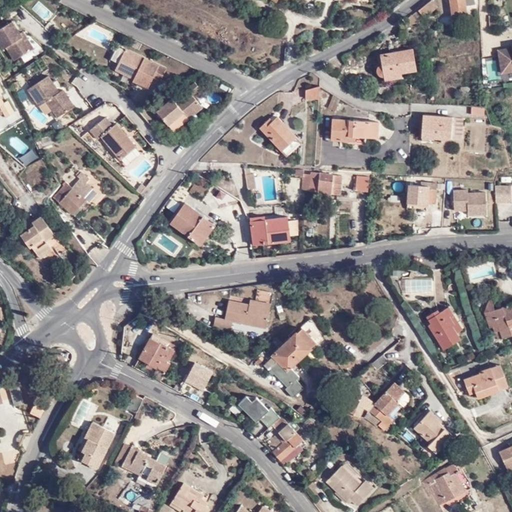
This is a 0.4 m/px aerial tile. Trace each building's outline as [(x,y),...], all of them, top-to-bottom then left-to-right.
[(434,0),(428,0),(418,8),(423,15),(437,4),(434,0)] [(450,0),(451,4),(452,16),(456,16),(457,16),(466,15),(465,5),(475,4),(474,0),(450,0)] [(423,15),(418,8),(413,12),(418,19),(423,15)] [(21,33),(19,30),(12,18),(0,24),(0,43),(1,45),(4,44),(12,57),(31,47),(24,32),(21,33)] [(83,50),(89,39),(79,32),(72,43),(83,50)] [(411,38),(412,48),(420,46),(418,36),(411,38)] [(511,45),(500,47),(503,70),(511,68),(511,45)] [(135,73),(132,78),(131,79),(146,87),(151,78),(157,81),(164,68),(124,47),(116,63),(135,73)] [(412,48),(380,54),(381,65),(381,66),(380,67),(379,67),(379,68),(379,69),(378,70),(378,71),(379,71),(379,72),(379,73),(380,74),(381,75),(382,75),(383,76),(384,76),(401,72),(416,69),(412,48)] [(114,68),(132,78),(135,73),(116,63),(114,68)] [(402,77),(401,72),(384,76),(386,81),(402,77)] [(47,73),(27,86),(38,102),(45,98),(56,114),(73,102),(62,86),(58,88),(47,73)] [(317,94),(318,81),(305,85),(305,94),(317,94)] [(183,111),(185,114),(193,107),(197,111),(202,107),(193,96),(200,90),(193,82),(186,88),(173,100),(171,98),(157,111),(168,124),(183,111)] [(443,84),(444,96),(456,95),(454,83),(443,84)] [(7,103),(0,89),(0,105),(1,105),(7,117),(15,113),(9,102),(7,103)] [(330,95),(325,106),(332,109),(338,98),(330,95)] [(189,119),(197,111),(193,107),(185,114),(189,119)] [(103,114),(87,127),(95,137),(99,134),(119,159),(134,146),(114,122),(111,124),(103,114)] [(259,124),(282,147),(296,133),(276,114),(272,118),(268,115),(259,124)] [(449,139),(450,118),(450,117),(421,115),(420,135),(440,135),(440,139),(449,139)] [(330,137),(364,139),(364,135),(376,135),(376,121),(330,117),(330,137)] [(461,118),(450,118),(449,139),(460,139),(461,118)] [(301,138),(296,133),(282,147),(287,152),(301,138)] [(49,136),(42,140),(46,148),(53,145),(49,136)] [(138,184),(161,165),(149,151),(126,170),(138,184)] [(13,154),(5,161),(17,174),(25,167),(13,154)] [(302,167),(294,166),(294,167),(294,175),(302,175),(302,173),(302,167)] [(80,218),(92,204),(83,197),(92,186),(85,181),(88,177),(80,170),(76,175),(78,177),(70,187),(63,182),(53,196),(80,218)] [(312,174),(302,173),(302,175),(302,189),(319,192),(320,185),(329,186),(328,193),(338,194),(340,173),(312,170),(312,174)] [(243,174),(239,175),(241,189),(249,187),(246,173),(243,174)] [(355,188),(367,189),(369,175),(356,174),(355,188)] [(193,180),(184,191),(195,200),(203,188),(193,180)] [(435,188),(436,182),(430,181),(430,185),(407,184),(406,201),(434,204),(435,188)] [(218,186),(212,182),(207,189),(213,194),(218,186)] [(495,201),(511,201),(510,183),(494,183),(495,201)] [(467,188),(453,189),(453,209),(468,209),(468,213),(485,212),(485,192),(467,192),(467,188)] [(194,220),(197,216),(181,204),(167,222),(194,243),(205,228),(194,220)] [(244,224),(246,242),(284,237),(283,232),(281,217),(281,214),(258,217),(259,221),(244,224)] [(39,252),(49,244),(49,243),(45,239),(53,231),(40,215),(32,221),(33,223),(20,233),(29,246),(31,244),(39,252)] [(208,224),(197,216),(194,220),(205,228),(208,224)] [(288,216),(281,217),(283,232),(290,231),(288,216)] [(53,231),(45,239),(49,243),(57,236),(53,231)] [(175,252),(180,242),(165,233),(160,243),(175,252)] [(52,248),(49,244),(39,252),(41,256),(52,248)] [(472,270),(473,277),(495,273),(493,264),(478,266),(479,268),(472,270)] [(403,277),(405,295),(435,292),(433,274),(403,277)] [(267,320),(268,300),(248,299),(225,297),(224,317),(211,317),(211,327),(231,328),(232,318),(267,320)] [(496,309),(494,299),(491,297),(486,308),(486,311),(496,309)] [(446,300),(442,303),(446,310),(450,307),(446,300)] [(446,310),(442,303),(425,315),(431,323),(427,325),(439,342),(440,342),(445,349),(461,338),(456,331),(465,325),(463,322),(461,323),(450,307),(446,310)] [(500,331),(502,337),(511,334),(511,304),(496,309),(486,311),(490,327),(494,325),(497,332),(500,331)] [(294,330),(283,340),(298,357),(308,347),(308,344),(311,339),(300,328),(296,332),(294,330)] [(154,331),(151,335),(167,345),(170,341),(154,331)] [(159,365),(166,369),(171,362),(167,359),(174,349),(173,348),(167,345),(151,335),(139,356),(157,367),(159,365)] [(298,357),(283,340),(269,350),(276,358),(285,368),(284,370),(289,375),(293,371),(288,366),(298,357)] [(267,365),(276,358),(269,350),(260,359),(267,365)] [(383,352),(371,362),(376,368),(388,359),(383,352)] [(183,380),(204,386),(212,363),(191,356),(183,380)] [(496,364),(488,366),(497,391),(504,389),(496,364)] [(159,381),(166,369),(159,365),(157,367),(151,377),(159,381)] [(472,393),(474,398),(497,391),(488,366),(477,369),(478,374),(462,378),(465,389),(470,387),(472,393)] [(355,375),(351,369),(340,378),(345,384),(355,375)] [(298,378),(286,388),(294,396),(305,387),(298,378)] [(401,390),(389,379),(369,403),(367,404),(383,417),(396,402),(393,398),(401,390)] [(12,381),(4,385),(11,402),(20,398),(12,381)] [(320,386),(314,390),(323,402),(329,397),(320,386)] [(181,393),(204,405),(208,398),(199,393),(198,394),(185,387),(181,393)] [(269,406),(257,393),(252,397),(247,392),(239,399),(256,418),(259,415),(268,425),(271,422),(280,415),(271,404),(269,406)] [(342,392),(340,399),(353,403),(355,397),(342,392)] [(129,409),(137,414),(145,399),(138,395),(129,409)] [(340,399),(336,410),(355,416),(355,417),(359,407),(363,410),(377,422),(374,426),(379,431),(387,421),(383,417),(367,404),(369,403),(362,397),(355,395),(355,397),(353,403),(340,399)] [(36,410),(43,414),(47,406),(39,402),(36,410)] [(400,406),(396,402),(383,417),(387,421),(400,406)] [(425,445),(433,451),(450,434),(434,419),(435,418),(424,408),(408,426),(426,443),(425,445)] [(372,428),(374,426),(377,422),(363,410),(358,416),(372,428)] [(288,421),(281,413),(280,415),(271,422),(278,430),(267,439),(271,443),(267,447),(279,459),(295,444),(302,437),(288,421)] [(310,420),(307,416),(301,420),(305,424),(310,420)] [(96,420),(94,424),(103,429),(105,425),(96,420)] [(94,424),(88,434),(92,437),(85,449),(89,452),(86,458),(92,462),(91,464),(96,467),(98,465),(100,465),(118,432),(105,425),(103,429),(94,424)] [(81,447),(85,449),(92,437),(88,434),(81,447)] [(124,464),(132,447),(125,444),(116,460),(123,464),(124,464)] [(300,448),(295,444),(279,459),(283,464),(300,448)] [(511,446),(498,454),(508,474),(511,471),(511,446)] [(123,466),(141,475),(143,472),(150,477),(149,480),(158,485),(166,470),(156,465),(158,461),(132,447),(124,464),(123,464),(123,466)] [(426,449),(422,454),(428,459),(432,454),(426,449)] [(162,454),(158,461),(156,465),(166,470),(172,459),(162,454)] [(350,499),(355,504),(372,486),(364,479),(361,481),(342,462),(326,479),(348,501),(350,499)] [(431,476),(443,498),(460,489),(455,479),(451,481),(446,469),(431,476)] [(154,491),(158,485),(149,480),(150,477),(143,472),(141,475),(137,482),(154,491)] [(499,473),(493,475),(498,488),(500,490),(505,488),(499,473)] [(427,478),(426,475),(421,479),(428,492),(433,490),(427,478)] [(431,476),(427,478),(433,490),(438,500),(443,498),(431,476)] [(207,511),(210,507),(205,504),(207,501),(202,497),(203,495),(190,487),(191,485),(184,481),(172,500),(185,509),(183,511),(184,511),(207,511)]
